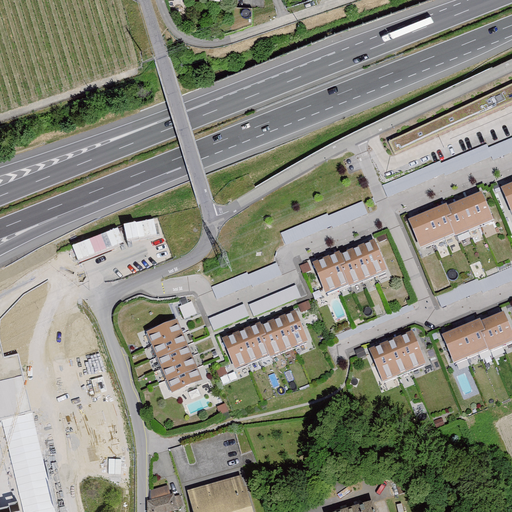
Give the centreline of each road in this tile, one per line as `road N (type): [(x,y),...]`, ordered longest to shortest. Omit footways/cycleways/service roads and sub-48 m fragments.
road 1 (motorway): [(110,185),(511,25)]
road 2 (residential): [(146,279),(162,289),(200,285),(214,310),(292,279),(285,254),(388,212)]
road 3 (motorway): [(493,0),(212,111)]
road 4 (motorway): [(212,111),(0,196)]
road 5 (unclassified): [(144,0),(210,217)]
road 6 (motorway): [(212,111),(0,174)]
road 7 (residential): [(97,302),(140,426),(143,511)]
road 8 (residential): [(161,0),(180,33),(215,43),(344,0)]
road 9 (residential): [(356,138),(511,66)]
road 10 (residential): [(210,217),(356,138)]
road 11 (track): [(0,118),(137,70)]
road 12 (residential): [(388,212),(511,162)]
road 13 (motorway): [(0,249),(110,185)]
